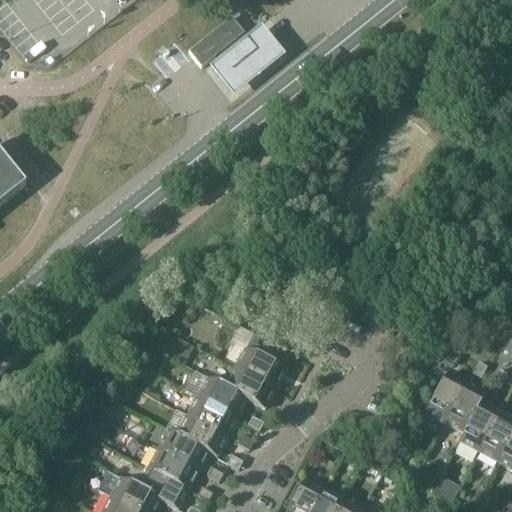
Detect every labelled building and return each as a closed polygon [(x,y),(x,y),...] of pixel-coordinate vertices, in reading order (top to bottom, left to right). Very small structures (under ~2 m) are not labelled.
[(244,36),(231,20),(208,38),(188,54),(201,70),(215,59),(244,36)] [(261,29),(210,70),(234,100),(285,59),(261,29)] [(0,207),(26,188),(0,155),(0,207)] [(245,352),(235,371),(275,392),(285,373),(284,372),(286,369),(281,366),(283,362),(287,355),(274,348),(267,344),(263,351),(262,350),(256,347),(260,340),(253,337),(249,344),(245,352)] [(452,351),(445,362),(454,367),(460,355),(452,351)] [(478,365),(472,377),(480,381),(486,370),(478,365)] [(225,390),(224,391),(247,403),(246,404),(263,413),(275,392),(235,371),(225,390)] [(497,376),(493,383),(502,388),(505,383),(508,377),(499,373),(497,376)] [(447,376),(427,416),(445,426),(456,405),(466,386),(447,376)] [(208,381),(197,400),(237,422),(246,404),(247,403),(224,391),(225,390),(208,381)] [(104,385),(99,393),(106,398),(107,398),(109,396),(110,394),(109,388),(104,385)] [(456,405),(445,426),(464,436),(465,436),(481,405),(482,405),(486,397),(466,386),(456,405)] [(92,392),(80,413),(90,418),(102,398),(92,392)] [(197,400),(187,419),(227,440),(237,422),(197,400)] [(464,436),(459,445),(479,455),(500,415),(482,405),(481,405),(465,436),(464,436)] [(511,421),(500,415),(479,455),(498,465),(511,439),(511,421)] [(71,426),(70,427),(80,432),(83,426),(81,420),(80,419),(75,417),(71,426)] [(177,438),(176,439),(208,455),(207,457),(216,461),(227,440),(187,419),(187,420),(177,438)] [(252,420),(247,429),(258,435),(263,426),(252,420)] [(97,431),(91,441),(102,447),(107,437),(97,431)] [(168,433),(158,452),(198,474),(207,457),(208,455),(176,439),(177,438),(168,433)] [(242,439),(237,448),(248,454),(253,445),(242,439)] [(511,439),(498,465),(511,472),(511,439)] [(158,452),(148,471),(188,493),(198,474),(158,452)] [(231,459),(227,468),(228,468),(238,473),(242,465),(231,459)] [(137,490),(137,491),(160,504),(160,505),(171,511),(177,511),(188,493),(148,471),(137,490)] [(212,472),(207,480),(218,486),(223,478),(212,472)] [(108,474),(97,493),(111,500),(132,511),(156,511),(160,505),(160,504),(137,491),(137,490),(121,481),(108,474)] [(304,483),(288,511),(313,511),(323,494),(304,483)] [(202,491),(197,499),(208,505),(212,496),(202,491)] [(323,494),(313,511),(337,511),(342,504),(323,494)] [(132,511),(111,500),(104,511),(132,511)]
